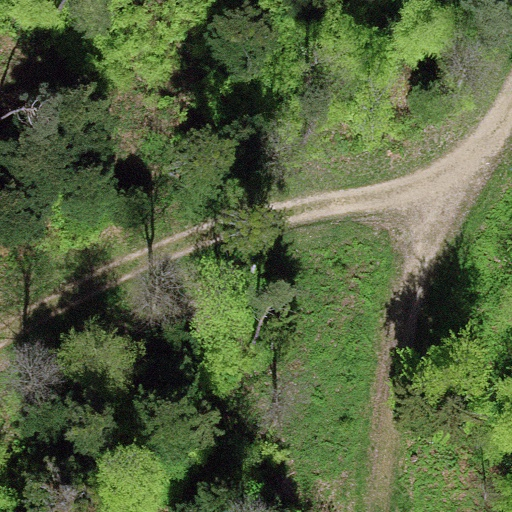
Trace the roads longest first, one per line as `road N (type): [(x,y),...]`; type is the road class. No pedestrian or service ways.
road 1 (track): [(0,330),(196,238),(445,172),(475,150),(511,91)]
road 2 (track): [(370,511),(416,184)]
